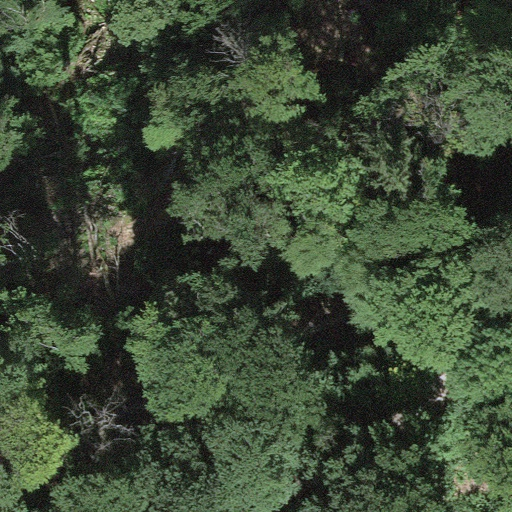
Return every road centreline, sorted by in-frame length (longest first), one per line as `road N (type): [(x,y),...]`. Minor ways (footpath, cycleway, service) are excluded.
road 1 (track): [(0,502),(511,306)]
road 2 (track): [(511,326),(226,511)]
